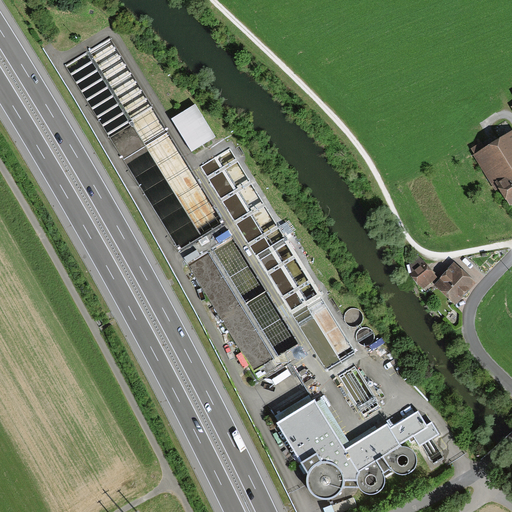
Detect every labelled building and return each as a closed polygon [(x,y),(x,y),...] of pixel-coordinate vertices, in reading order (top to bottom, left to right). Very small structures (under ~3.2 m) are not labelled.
[(193,109),(170,123),(190,154),(213,139),(193,109)] [(511,132),(475,154),(506,208),(511,204),(511,132)] [(421,263),(407,275),(418,289),(433,277),(421,263)] [(471,285),(451,268),(433,289),(453,306),(471,285)] [(310,395),(267,422),(318,504),(432,433),(420,414),(391,433),(386,425),(344,450),(310,395)]
